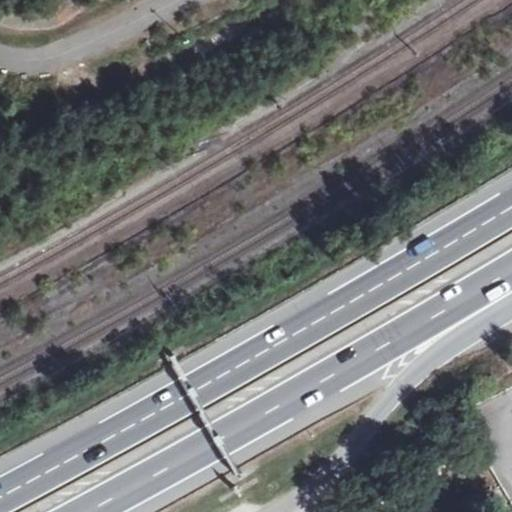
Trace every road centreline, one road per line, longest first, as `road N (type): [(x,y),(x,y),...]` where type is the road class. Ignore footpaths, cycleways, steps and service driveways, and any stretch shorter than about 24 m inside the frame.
road 1 (trunk): [(511,205),(0,496)]
road 2 (trunk): [(90,511),(511,273)]
road 3 (trunk): [(305,509),(417,372),(511,302)]
